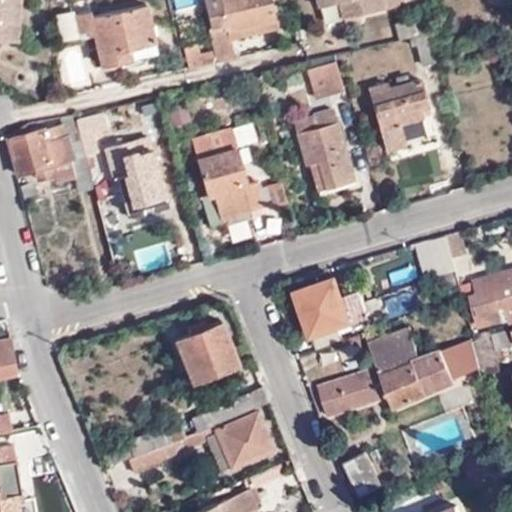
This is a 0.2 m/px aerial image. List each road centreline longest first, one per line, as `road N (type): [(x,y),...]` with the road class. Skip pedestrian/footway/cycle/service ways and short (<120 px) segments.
road 1 (residential): [(234,274),(511,194)]
road 2 (residential): [(234,274),(333,511)]
road 3 (residential): [(23,333),(234,274)]
road 4 (residential): [(94,511),(23,333)]
